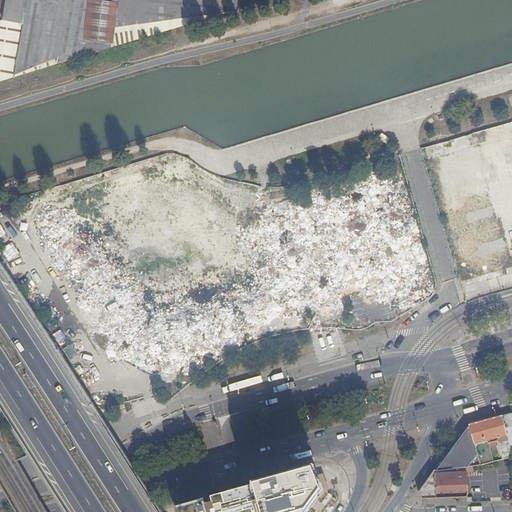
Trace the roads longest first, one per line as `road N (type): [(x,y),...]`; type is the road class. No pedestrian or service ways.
road 1 (primary): [(62,511),(336,439)]
road 2 (motorway): [(134,511),(0,309)]
road 3 (unknown): [(511,345),(283,388)]
road 4 (primary): [(206,411),(87,473),(0,500)]
road 5 (unclassified): [(379,426),(227,453),(206,411)]
road 6 (motorway): [(0,371),(91,511)]
road 7 (unclassified): [(365,373),(298,397),(206,411)]
